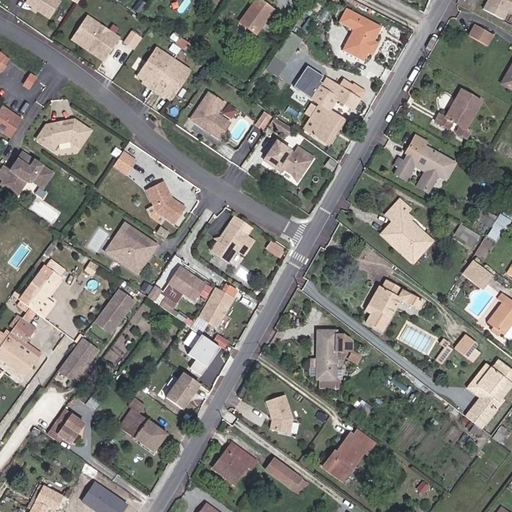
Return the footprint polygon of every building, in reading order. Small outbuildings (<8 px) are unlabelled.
[(30,0),(30,2),(37,7),(42,10),(54,19),(65,3),(61,0),(30,0)] [(257,0),(246,17),(265,31),(281,7),(270,0),(257,0)] [(511,10),(511,0),(486,0),(483,9),(506,20),(511,10)] [(343,18),(352,23),(359,9),(350,5),(343,18)] [(372,50),(379,38),(383,30),(373,25),(376,18),(359,9),(352,23),(358,26),(347,47),(369,58),(372,50)] [(100,34),(106,25),(94,16),(88,25),(100,34)] [(373,25),(383,30),(386,23),(376,18),(373,25)] [(491,44),(497,32),(477,22),(471,34),(491,44)] [(100,34),(88,25),(79,39),(106,58),(115,44),(111,42),(118,32),(106,25),(100,34)] [(291,63),(309,36),(295,27),(277,54),(291,63)] [(131,31),(125,43),(137,48),(143,36),(131,31)] [(115,44),(122,35),(118,32),(111,42),(115,44)] [(179,43),(184,47),(189,40),(184,36),(179,43)] [(372,50),(377,52),(384,40),(379,38),(372,50)] [(193,53),(198,46),(189,40),(184,47),(193,53)] [(164,91),(175,98),(194,70),(160,46),(140,74),(151,81),(149,83),(163,93),(164,91)] [(0,64),(6,69),(13,59),(0,49),(0,64)] [(34,73),(28,83),(33,86),(39,77),(34,73)] [(312,115),(306,126),(331,142),(346,116),(333,107),(339,96),(354,105),(364,87),(347,78),(344,81),(331,73),(325,85),(322,84),(314,97),(317,98),(308,113),(312,115)] [(473,126),(470,125),(485,97),(464,85),(457,98),(461,100),(452,115),(448,113),(442,110),(438,118),(451,125),(454,119),(462,122),(459,130),(469,135),(473,126)] [(227,103),(211,92),(193,118),(222,138),(233,122),(220,113),(227,103)] [(448,113),(452,115),(461,100),(457,98),(448,113)] [(0,133),(11,141),(23,124),(3,110),(0,114),(0,133)] [(268,111),(259,123),(266,128),(275,116),(268,111)] [(279,115),(273,124),(290,136),(296,128),(279,115)] [(56,122),(45,124),(35,137),(51,150),(56,143),(69,141),(78,147),(90,131),(74,119),(69,125),(63,121),(60,125),(56,122)] [(450,175),(459,159),(429,141),(431,136),(421,131),(411,148),(413,149),(409,155),(404,152),(399,161),(403,162),(399,170),(410,177),(419,161),(430,168),(421,183),(431,190),(442,172),(450,175)] [(279,140),(266,159),(280,169),(282,166),(286,168),(293,173),(302,172),(309,162),(311,163),(316,157),(301,146),(297,152),(279,140)] [(127,174),(136,161),(123,152),(114,166),(127,174)] [(53,176),(23,156),(14,168),(16,169),(14,173),(12,172),(11,173),(4,183),(1,188),(17,199),(27,185),(33,185),(43,192),(53,176)] [(302,172),(293,173),(299,182),(311,163),(309,162),(302,172)] [(4,169),(0,175),(0,179),(4,183),(11,173),(4,169)] [(168,183),(151,191),(160,212),(178,224),(189,208),(175,198),(168,183)] [(412,259),(431,239),(411,219),(414,215),(407,207),(411,204),(403,196),(387,212),(395,220),(383,230),(390,237),(394,233),(409,247),(404,251),(412,259)] [(494,226),(498,219),(488,213),(490,208),(483,205),(477,216),(494,226)] [(508,225),(511,217),(511,216),(504,211),(498,219),(508,225)] [(243,231),(248,224),(237,216),(231,224),(243,231)] [(488,235),(498,241),(508,225),(498,219),(494,226),(488,235)] [(115,257),(135,228),(128,223),(109,252),(115,257)] [(463,223),(456,233),(476,246),(483,235),(463,223)] [(231,224),(213,250),(232,263),(241,251),(248,256),(258,242),(243,231),(231,224)] [(172,236),(176,231),(168,226),(165,231),(172,236)] [(161,245),(135,228),(115,257),(141,274),(161,245)] [(404,251),(409,247),(394,233),(390,237),(404,251)] [(285,249),(275,242),(270,248),(280,255),(285,249)] [(491,280),(496,272),(476,256),(470,265),(491,280)] [(487,286),(491,280),(470,265),(466,272),(487,286)] [(34,316),(38,311),(48,298),(63,278),(51,268),(21,306),(34,316)] [(211,286),(184,268),(173,284),(199,302),(204,295),(211,299),(216,291),(210,286),(211,286)] [(98,275),(105,280),(110,273),(103,269),(98,275)] [(491,280),(496,284),(502,277),(496,272),(491,280)] [(371,321),(388,330),(404,297),(422,305),(426,295),(404,288),(405,285),(387,277),(384,285),(380,283),(371,303),(376,305),(373,311),(375,312),(371,321)] [(487,286),(492,290),(496,284),(491,280),(487,286)] [(152,281),(146,289),(153,294),(158,286),(152,281)] [(153,297),(160,301),(168,289),(161,284),(153,297)] [(114,333),(138,299),(121,287),(97,321),(114,333)] [(239,298),(222,288),(205,318),(223,328),(239,298)] [(492,322),(502,329),(511,314),(511,297),(492,322)] [(38,311),(45,316),(55,304),(48,298),(38,311)] [(174,312),(180,303),(173,298),(172,299),(171,299),(166,306),(174,312)] [(511,314),(502,329),(509,334),(511,330),(511,314)] [(31,378),(42,363),(24,349),(28,345),(31,340),(35,343),(43,333),(29,322),(18,337),(3,356),(31,378)] [(342,350),(355,350),(355,342),(347,335),(342,335),(342,330),(323,331),(324,383),(342,382),(342,350)] [(0,337),(0,354),(3,356),(18,337),(12,333),(8,338),(3,334),(0,337)] [(459,348),(471,356),(481,341),(469,333),(459,348)] [(186,356),(193,358),(189,369),(206,376),(219,343),(195,334),(186,356)] [(78,382),(102,349),(86,337),(62,370),(78,382)] [(229,344),(219,337),(217,339),(227,346),(229,344)] [(443,344),(449,347),(452,341),(446,337),(443,344)] [(42,363),(46,359),(28,345),(24,349),(42,363)] [(443,359),(448,362),(452,356),(446,353),(443,359)] [(511,367),(501,359),(495,367),(494,366),(479,385),(483,388),(478,394),(482,398),(468,416),(485,429),(499,411),(497,409),(505,398),(511,388),(511,367)] [(479,385),(494,366),(489,363),(470,387),(478,394),(483,388),(479,385)] [(179,370),(163,397),(182,409),(198,382),(179,370)] [(102,412),(114,395),(93,381),(82,397),(102,412)] [(289,393),(270,398),(276,417),(274,427),(292,431),(296,416),(289,393)] [(497,409),(499,411),(507,400),(505,398),(497,409)] [(158,452),(173,432),(134,405),(119,425),(158,452)] [(83,432),(85,434),(90,427),(71,414),(55,436),(63,442),(67,438),(75,444),(83,432)] [(373,453),(378,446),(367,438),(360,434),(356,440),(342,458),(338,456),(332,465),(350,478),(370,450),(373,453)] [(378,446),(381,443),(370,435),(367,438),(378,446)] [(338,456),(342,458),(356,440),(352,438),(338,456)] [(251,466),(257,469),(262,461),(237,443),(221,463),(233,472),(230,476),(239,482),(251,466)] [(293,485),(302,473),(280,458),(272,470),(293,485)] [(230,476),(233,472),(221,463),(219,467),(230,476)] [(49,511),(54,505),(67,511),(105,511),(107,509),(76,493),(73,499),(46,486),(30,511),(49,511)] [(220,511),(207,502),(200,511),(220,511)]
